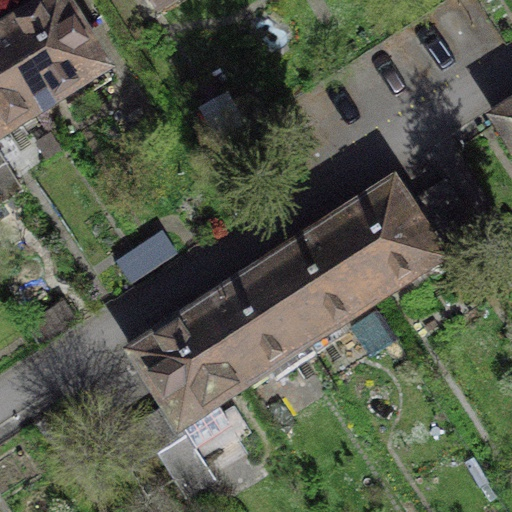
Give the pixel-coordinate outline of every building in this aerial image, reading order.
[(158,0),(175,28),(216,0),(158,0)] [(0,171),(130,92),(75,7),(0,54),(0,171)] [(511,123),(502,130),(511,145),(511,123)] [(469,290),(420,203),(153,366),(204,450),(469,290)] [(214,481),(181,426),(171,432),(154,442),(146,447),(179,502),(214,481)]
